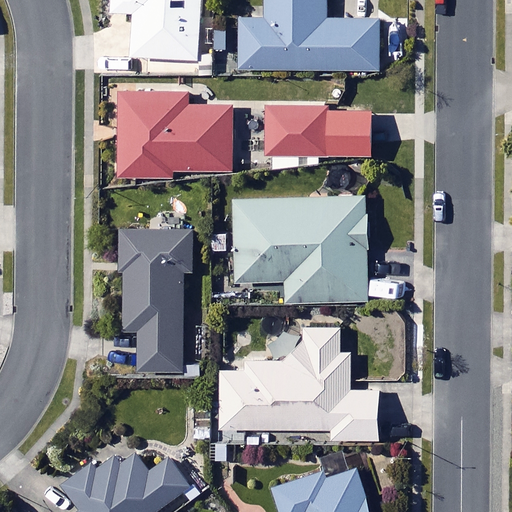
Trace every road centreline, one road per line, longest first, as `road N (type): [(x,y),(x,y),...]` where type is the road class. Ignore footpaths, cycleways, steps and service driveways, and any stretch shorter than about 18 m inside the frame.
road 1 (residential): [(35,0),(45,37),(44,303),(32,367),(0,420)]
road 2 (residential): [(462,511),(466,96)]
